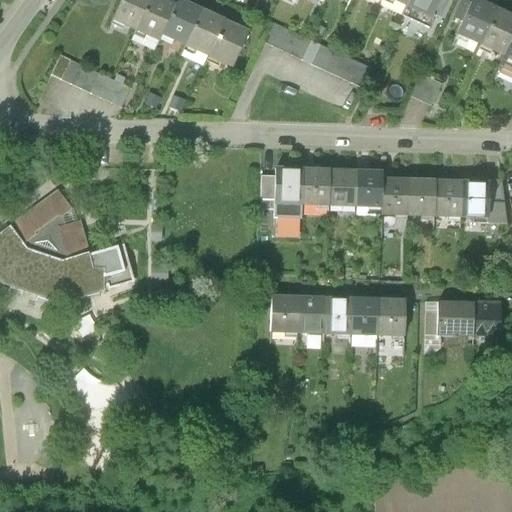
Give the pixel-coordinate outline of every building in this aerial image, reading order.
[(148,0),(120,0),(110,23),(109,24),(133,35),(148,0)] [(173,10),(151,0),(148,0),(133,35),(156,46),(159,40),(173,10)] [(449,0),(408,0),(405,8),(400,18),(427,31),(433,18),(440,21),(449,0)] [(495,13),(472,2),(456,36),(478,47),(495,13)] [(199,14),(176,3),(173,10),(159,40),(181,51),(199,14)] [(511,37),(511,20),(495,13),(478,47),(502,58),(511,37)] [(222,24),(199,14),(181,51),(205,61),(222,24)] [(245,35),(222,24),(205,61),(228,72),(245,35)] [(270,25),(261,44),(360,91),(368,71),(270,25)] [(511,37),(502,58),(497,69),(511,75),(511,37)] [(57,59),(49,79),(120,112),(129,92),(57,59)] [(428,106),(439,84),(420,74),(409,96),(428,106)] [(300,173),(273,173),(272,208),(299,209),(300,173)] [(327,174),(300,173),(299,209),(326,209),(327,174)] [(353,175),(327,174),(326,209),(352,210),(353,175)] [(380,175),(353,175),(352,210),(379,211),(380,183),(380,175)] [(406,184),(380,183),(379,211),(379,219),(406,219),(406,184)] [(433,185),(406,184),(406,219),(432,220),(433,185)] [(487,184),(487,186),(486,208),(503,208),(500,184),(487,184)] [(460,185),(433,185),(432,220),(459,221),(460,185)] [(487,186),(460,185),(459,221),(486,222),(486,208),(487,186)] [(69,212),(56,194),(7,231),(0,236),(0,286),(8,289),(6,294),(20,298),(21,293),(36,299),(34,303),(47,307),(49,303),(57,306),(78,300),(79,305),(98,298),(97,294),(101,292),(101,290),(105,289),(106,292),(132,285),(122,247),(86,257),(77,225),(72,226),(68,213),(69,212)] [(159,226),(149,226),(149,243),(159,243),(159,226)] [(165,270),(150,270),(149,285),(164,285),(165,270)] [(296,302),(271,302),(270,333),(295,334),(296,302)] [(323,303),(296,302),(295,334),(322,335),(323,303)] [(350,304),(323,303),(322,335),(349,335),(350,304)] [(376,304),(350,304),(349,335),(375,336),(376,304)] [(404,305),(376,304),(375,336),(402,337),(404,305)] [(472,306),(437,305),(436,337),(471,339),(472,306)] [(498,307),(472,306),(471,339),(497,339),(498,307)]
